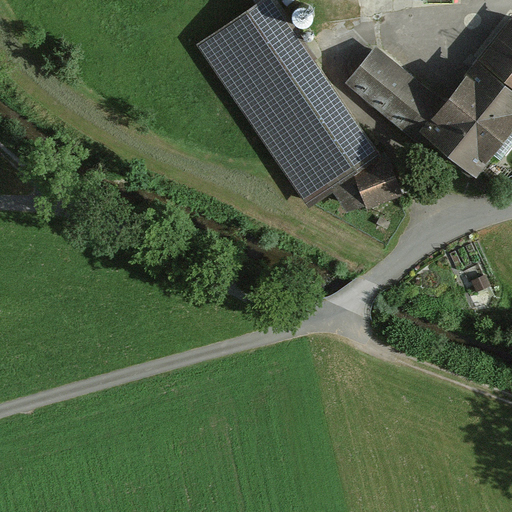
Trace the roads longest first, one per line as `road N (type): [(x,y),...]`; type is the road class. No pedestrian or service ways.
road 1 (residential): [(0,204),(77,213),(316,323),(461,228),(511,210)]
road 2 (track): [(511,399),(316,323),(0,415)]
